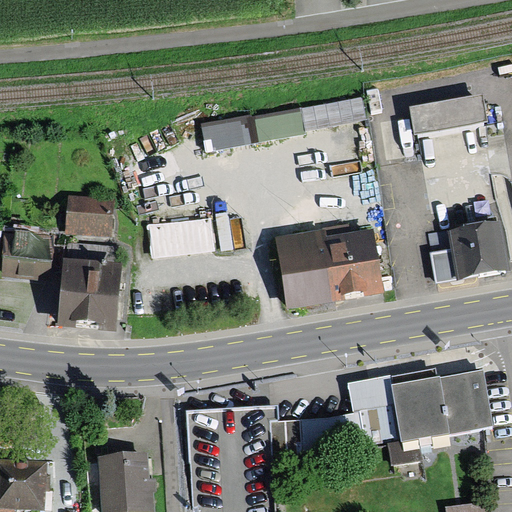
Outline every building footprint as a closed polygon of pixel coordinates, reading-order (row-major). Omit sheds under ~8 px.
[(411,111),(416,138),(487,124),(482,98),(411,111)] [(205,124),(209,150),(309,134),(305,108),(205,124)] [(64,237),(109,241),(113,199),(68,195),(64,237)] [(437,281),(511,268),(503,220),(450,229),(453,249),(432,252),(437,281)] [(154,226),(156,260),(219,256),(217,222),(154,226)] [(290,307),(382,291),(372,231),(348,235),(347,228),(279,240),(290,307)] [(1,277),(52,281),(56,235),(5,231),(1,277)] [(58,324),(114,330),(120,263),(64,258),(58,324)] [(493,426),(483,372),(438,378),(436,368),(348,385),(354,414),(345,416),(272,423),(274,459),(352,451),(389,446),(392,466),(424,461),(421,437),(493,426)] [(100,455),(103,511),(155,511),(155,493),(159,492),(158,478),(151,478),(149,452),(100,455)] [(46,462),(0,459),(0,511),(12,511),(13,507),(43,509),(46,462)] [(488,511),(487,502),(447,508),(448,511),(488,511)]
